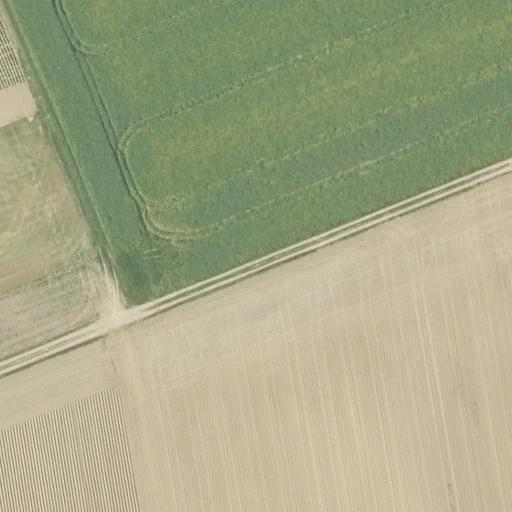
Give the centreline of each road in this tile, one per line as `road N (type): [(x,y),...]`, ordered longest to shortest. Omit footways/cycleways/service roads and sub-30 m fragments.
road 1 (track): [(0,368),(511,160)]
road 2 (track): [(0,5),(126,317)]
